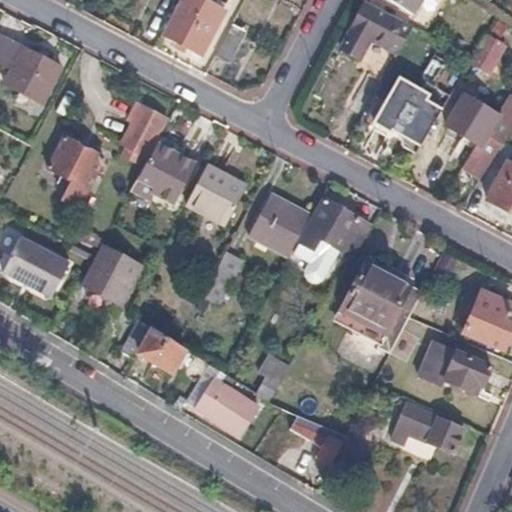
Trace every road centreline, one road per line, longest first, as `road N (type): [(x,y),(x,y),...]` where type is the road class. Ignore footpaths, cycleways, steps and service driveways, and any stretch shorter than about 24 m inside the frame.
road 1 (residential): [(0,335),(286,511)]
road 2 (residential): [(511,258),(262,124)]
road 3 (residential): [(262,124),(31,0)]
road 4 (residential): [(262,124),(329,0)]
